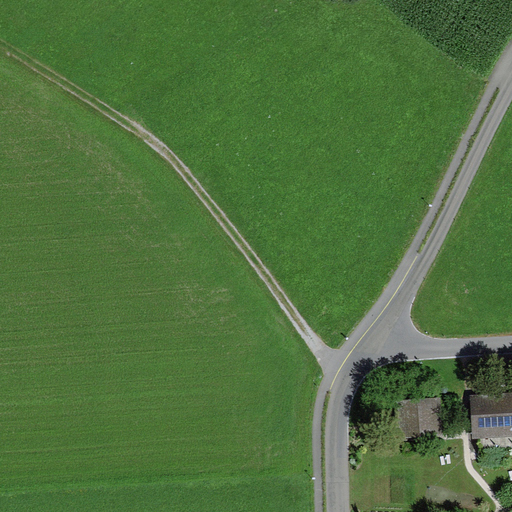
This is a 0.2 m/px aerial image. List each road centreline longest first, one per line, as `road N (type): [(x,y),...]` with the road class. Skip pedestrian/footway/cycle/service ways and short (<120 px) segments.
road 1 (track): [(349,377),(316,347),(171,157),(112,113)]
road 2 (residential): [(511,81),(431,249),(377,335)]
road 3 (residential): [(377,335),(338,403),(338,511)]
road 4 (residential): [(377,335),(416,349),(511,346)]
road 5 (track): [(0,46),(112,113)]
